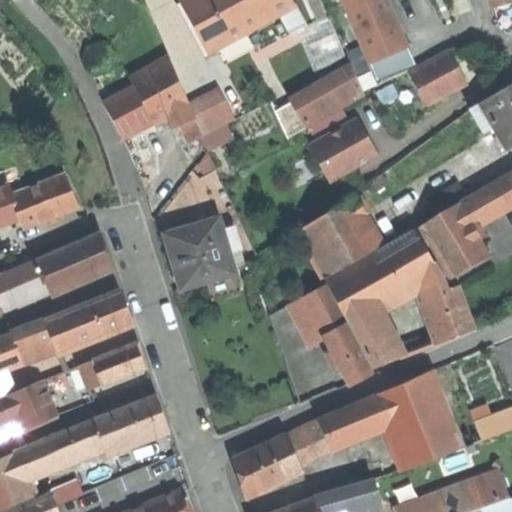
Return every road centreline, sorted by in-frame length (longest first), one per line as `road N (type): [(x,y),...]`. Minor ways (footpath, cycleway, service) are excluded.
road 1 (residential): [(204,457),(85,97)]
road 2 (residential): [(511,325),(204,457)]
road 3 (unknown): [(414,158),(460,106),(511,75)]
